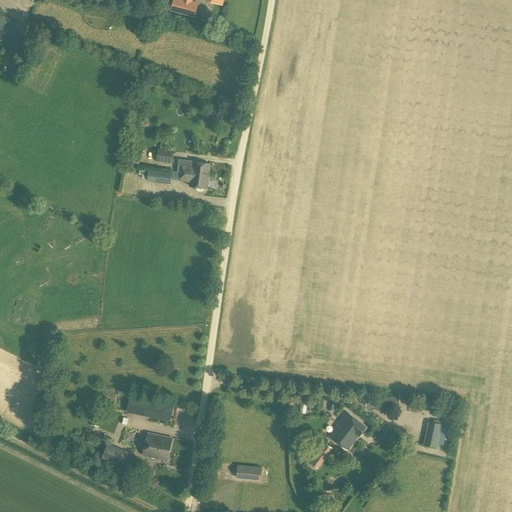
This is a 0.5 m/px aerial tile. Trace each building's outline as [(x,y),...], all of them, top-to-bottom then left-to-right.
[(173,0),(170,11),(194,18),(198,3),(192,1),(192,0),(173,0)] [(0,40),(19,48),(28,26),(0,15),(0,14),(0,40)] [(171,163),(173,151),(158,149),(156,161),(171,163)] [(170,184),(172,173),(148,170),(147,181),(170,184)] [(206,187),(208,173),(200,172),(199,174),(196,173),(196,176),(182,173),(181,180),(191,181),(190,185),(196,186),(196,189),(197,190),(198,191),(202,192),(203,191),(204,190),(205,187),(206,187)] [(379,403),(399,402),(399,393),(379,394),(379,403)] [(145,416),(170,421),(174,403),(173,402),(149,397),(145,416)] [(360,436),(367,426),(347,411),(337,424),(338,425),(329,436),(348,450),(359,435),(360,436)] [(436,448),(442,425),(428,422),(423,445),(436,448)] [(167,459),(172,438),(148,433),(143,454),(167,459)] [(317,468),(332,447),(322,441),(308,461),(317,468)] [(137,455),(108,443),(101,459),(107,461),(130,471),(137,455)] [(260,479),(262,467),(238,465),(237,477),(260,479)]
